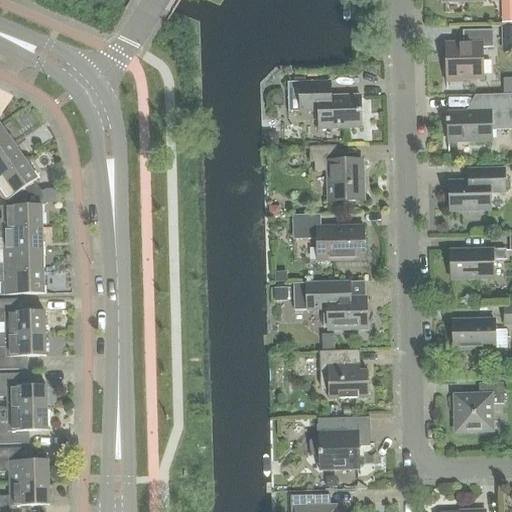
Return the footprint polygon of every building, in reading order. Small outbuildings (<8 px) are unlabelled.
[(482,48),(493,48),(492,31),(462,31),(462,43),(445,44),(446,83),(462,83),(462,80),(483,80),(482,48)] [(329,83),(299,84),(287,84),(288,113),(318,112),(318,129),(361,128),(360,96),(330,97),(329,83)] [(482,112),(446,113),(447,144),(491,142),(491,131),(511,130),(510,95),(482,96),(482,112)] [(0,151),(12,143),(0,126),(0,151)] [(273,134),(265,134),(265,146),(277,146),(277,138),(273,134)] [(0,178),(24,161),(12,143),(0,151),(0,178)] [(329,203),(363,202),(362,161),(338,162),(337,147),(309,148),(310,163),(314,163),(315,172),(328,171),(329,203)] [(0,195),(5,202),(5,207),(41,206),(41,201),(41,192),(34,182),(37,180),(24,161),(0,178),(0,195)] [(467,182),(449,183),(449,212),(490,210),(489,194),(504,193),(503,169),(482,170),(467,171),(467,182)] [(0,220),(0,229),(42,229),(41,206),(5,207),(2,207),(2,220),(0,220)] [(275,207),(269,207),(270,217),(279,217),(279,211),(275,207)] [(317,262),(364,261),(363,227),(334,227),(334,229),(320,230),(320,216),(292,216),(293,240),(317,240),(317,262)] [(0,238),(3,239),(3,252),(43,251),(42,229),(0,229),(0,238)] [(450,251),(451,281),(493,280),(492,260),(506,260),(505,250),(450,251)] [(0,264),(0,273),(43,273),(43,251),(3,252),(4,264),(0,264)] [(43,273),(0,273),(0,283),(4,283),(5,296),(44,295),(43,273)] [(306,284),(293,284),(293,289),(294,302),(294,311),(307,311),(327,310),(328,330),(366,329),(365,299),(349,299),(349,283),(335,283),(306,284)] [(286,289),(274,289),(275,302),(286,302),(286,300),(286,289)] [(0,323),(5,324),(6,336),(45,335),(44,312),(17,313),(17,300),(0,300),(0,323)] [(511,327),(511,305),(503,306),(504,328),(511,327)] [(453,351),(494,350),(494,349),(506,348),(506,331),(494,331),(494,320),(452,321),(453,351)] [(45,335),(6,336),(6,348),(0,348),(0,370),(19,370),(19,358),(45,357),(45,335)] [(328,400),(368,399),(367,372),(360,372),(359,351),(319,352),(320,388),(328,395),(328,400)] [(0,398),(7,398),(7,410),(47,409),(46,387),(19,387),(19,375),(0,375),(0,398)] [(454,397),(455,433),(491,432),(491,405),(503,405),(503,384),(478,384),(478,396),(454,397)] [(47,409),(7,410),(8,422),(0,422),(0,445),(21,445),(20,433),(47,432),(47,409)] [(365,435),(369,434),(369,418),(317,420),(317,435),(310,442),(310,457),(318,457),(318,470),(359,469),(359,446),(366,445),(365,435)] [(0,472),(9,472),(9,485),(48,484),(48,461),(21,462),(21,449),(0,449),(0,472)] [(332,478),(326,478),(327,488),(336,487),(336,482),(332,478)] [(48,484),(9,485),(10,497),(0,497),(0,511),(22,511),(22,507),(49,506),(48,484)] [(334,511),(334,508),(330,508),(330,496),(290,497),(290,511),(334,511)]
